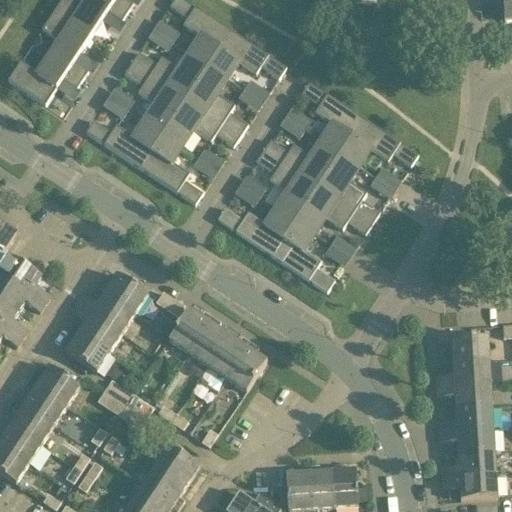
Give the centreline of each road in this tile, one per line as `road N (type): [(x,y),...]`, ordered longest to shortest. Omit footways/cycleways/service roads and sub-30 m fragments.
road 1 (residential): [(406,285),(453,205),(475,123),(476,85)]
road 2 (residential): [(182,254),(294,81)]
road 3 (residential): [(347,376),(182,254)]
road 4 (residential): [(47,167),(160,0)]
road 5 (residential): [(0,406),(88,271)]
road 6 (residential): [(223,473),(299,433),(347,376)]
road 7 (residential): [(406,511),(394,447),(347,376)]
